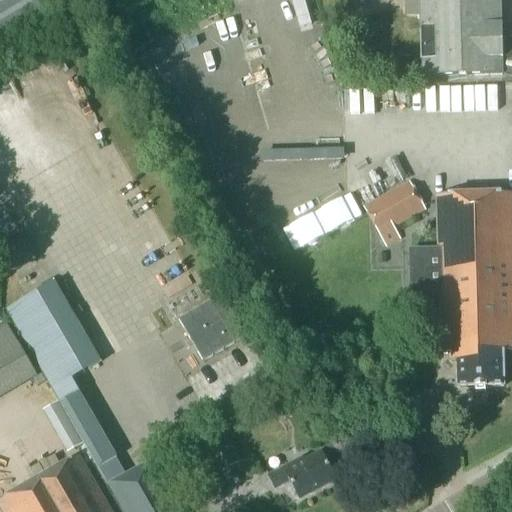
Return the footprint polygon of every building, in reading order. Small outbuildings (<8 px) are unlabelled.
[(420,0),(406,1),(406,17),(421,16),(423,78),(503,76),(500,0),(420,0)] [(393,229),(425,212),(410,185),(363,210),(385,250),(400,241),(393,229)] [(438,253),(409,254),(409,272),(410,299),(416,298),(439,298),(439,319),(443,319),(444,333),(449,333),(449,339),(438,340),(439,356),(449,356),(450,364),(456,364),(457,389),(503,388),(502,353),(511,352),(511,343),(511,339),(511,338),(511,194),(436,197),(438,253)] [(0,250),(0,266),(6,277),(35,260),(22,238),(0,250)] [(61,406),(79,395),(72,383),(103,364),(54,283),(4,312),(42,376),(47,383),(59,403),(61,406)] [(247,338),(222,296),(180,321),(205,363),(247,338)] [(47,383),(42,376),(34,380),(39,387),(47,383)] [(108,486),(126,476),(79,395),(61,406),(84,445),(108,486)] [(84,445),(61,406),(59,403),(49,409),(74,451),(84,445)] [(224,434),(205,445),(222,474),(241,463),(224,434)] [(335,482),(321,456),(305,464),(302,460),(269,478),(275,490),(288,483),(299,502),(335,482)] [(109,511),(79,458),(0,503),(0,505),(4,511),(109,511)] [(183,511),(155,461),(109,488),(122,511),(183,511)]
